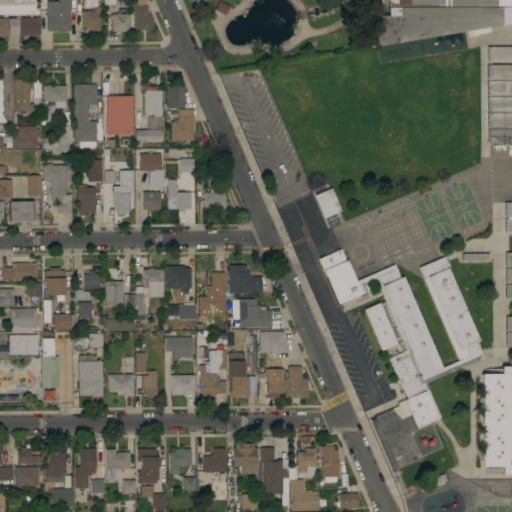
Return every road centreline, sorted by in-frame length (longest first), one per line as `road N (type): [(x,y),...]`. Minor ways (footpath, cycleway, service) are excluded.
road 1 (residential): [(166,0),(390,511)]
road 2 (residential): [(0,424),(348,421)]
road 3 (residential): [(271,238),(0,240)]
road 4 (residential): [(0,56),(189,54)]
